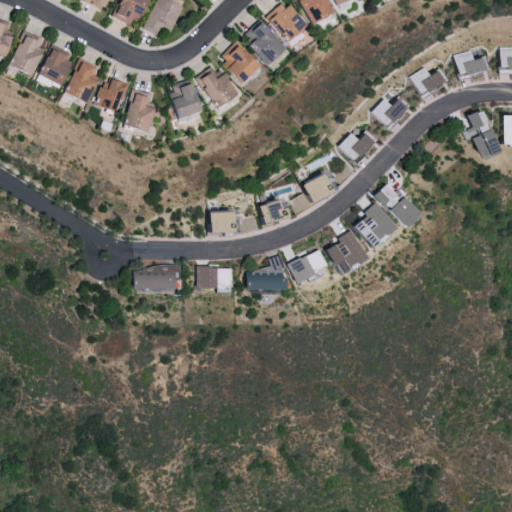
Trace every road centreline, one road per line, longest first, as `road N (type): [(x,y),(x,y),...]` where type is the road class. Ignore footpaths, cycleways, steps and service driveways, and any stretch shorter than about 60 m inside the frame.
road 1 (residential): [(150,253),(234,252),(294,236),(351,199),(432,118),(479,98),(511,95)]
road 2 (residential): [(150,253),(108,247),(0,181)]
road 3 (residential): [(162,63),(130,58),(19,0)]
